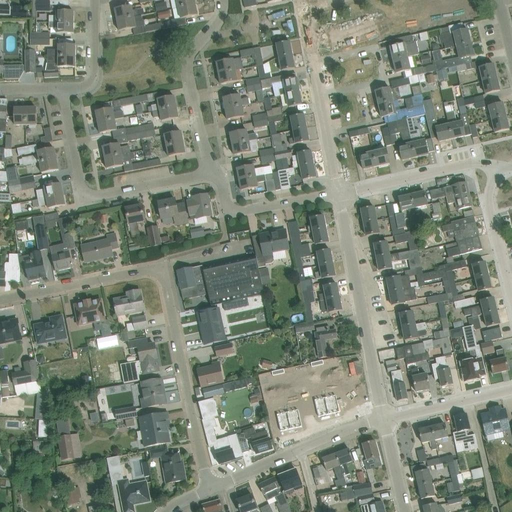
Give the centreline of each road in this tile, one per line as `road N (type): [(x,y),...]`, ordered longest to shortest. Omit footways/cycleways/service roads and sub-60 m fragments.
road 1 (residential): [(208,490),(159,269),(0,299)]
road 2 (residential): [(210,172),(87,197),(62,88)]
road 3 (unclassified): [(382,419),(339,193)]
road 4 (residential): [(224,0),(189,53),(210,172)]
road 5 (residential): [(339,193),(473,162),(494,166)]
road 6 (residential): [(210,172),(232,211),(339,193)]
road 7 (residential): [(511,301),(487,201),(494,166)]
road 8 (residential): [(511,389),(382,419)]
road 9 (residential): [(360,85),(383,80),(375,48),(312,62)]
